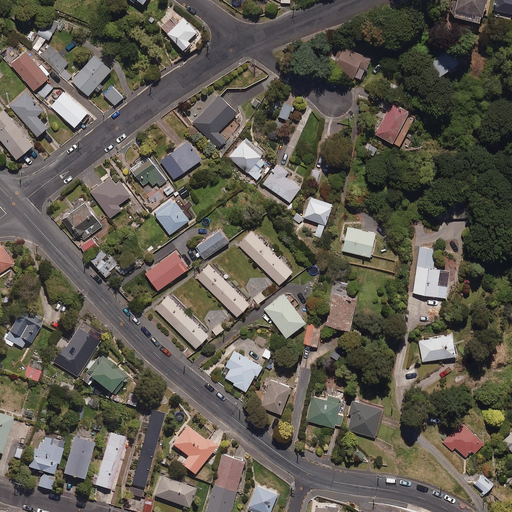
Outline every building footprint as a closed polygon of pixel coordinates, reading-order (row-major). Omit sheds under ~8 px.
[(485,0),(455,0),(452,16),(480,23),(485,0)] [(511,0),(494,0),(492,8),(511,13),(511,0)] [(39,32),(47,38),(49,39),(60,22),(49,14),(37,31),(39,32)] [(180,21),(174,14),(160,26),(181,50),(198,34),(183,18),(180,21)] [(47,38),(39,32),(30,46),(38,51),(47,38)] [(331,55),(326,66),(353,79),(354,77),(360,80),(371,60),(340,44),(334,57),(331,55)] [(41,56),(67,81),(73,75),(65,67),(69,63),(51,46),(41,56)] [(459,63),(450,48),(434,58),(443,74),(459,63)] [(51,77),(29,49),(12,62),(34,90),(51,77)] [(89,95),(95,88),(98,92),(105,85),(101,81),(113,69),(97,53),(72,79),(89,95)] [(384,86),(389,74),(381,70),(384,64),(377,62),(369,80),(384,86)] [(124,97),(113,85),(104,93),(115,105),(124,97)] [(45,110),(27,89),(10,104),(38,136),(48,127),(39,115),(45,110)] [(89,112),(65,90),(52,105),(76,127),(89,112)] [(237,114),(220,96),(192,122),(217,148),(226,140),(218,132),(237,114)] [(292,105),(282,101),(277,117),(287,120),(292,105)] [(408,110),(391,102),(374,134),(391,142),(408,110)] [(35,143),(5,108),(0,112),(0,137),(19,158),(35,143)] [(228,157),(256,181),(263,173),(260,171),(262,169),(260,167),(264,163),(258,158),(263,152),(245,137),(228,157)] [(204,159),(190,139),(161,159),(175,179),(204,159)] [(377,147),(367,142),(363,150),(373,155),(377,147)] [(152,158),(134,171),(144,184),(150,180),(154,184),(158,181),(161,185),(168,180),(152,158)] [(288,170),(277,163),(263,184),(290,202),(300,187),(284,176),(288,170)] [(321,172),(313,170),(310,178),(318,180),(321,172)] [(117,183),(112,176),(92,190),(111,217),(123,209),(119,204),(133,195),(122,179),(117,183)] [(191,219),(174,197),(154,212),(171,234),(191,219)] [(332,204),(310,197),(303,217),(318,223),(314,235),(320,237),(332,204)] [(469,199),(455,200),(456,218),(470,217),(469,199)] [(451,218),(450,201),(437,202),(438,219),(451,218)] [(103,225),(86,202),(63,219),(76,236),(78,234),(82,240),(103,225)] [(375,233),(346,227),(341,251),(370,256),(375,233)] [(231,240),(223,228),(197,246),(205,258),(231,240)] [(292,271),(251,231),(238,244),(279,284),(292,271)] [(99,245),(93,237),(82,245),(88,253),(99,245)] [(0,273),(14,264),(2,246),(0,247),(0,273)] [(119,263),(104,247),(91,259),(106,275),(119,263)] [(413,293),(445,298),(449,271),(433,268),(436,249),(420,247),(413,293)] [(190,267),(177,249),(146,271),(159,290),(190,267)] [(249,304),(208,264),(196,277),(236,316),(249,304)] [(351,284),(335,281),(325,325),(349,331),(355,302),(347,301),(351,284)] [(207,328),(170,292),(154,308),(195,348),(208,335),(204,331),(207,328)] [(265,298),(261,292),(253,298),(257,304),(265,298)] [(305,323),(283,294),(264,308),(286,338),(305,323)] [(44,321),(22,309),(3,341),(11,346),(14,342),(23,347),(27,340),(31,343),(44,321)] [(104,336),(82,322),(66,347),(64,345),(53,361),(77,377),(104,336)] [(321,326),(307,323),(303,343),(317,347),(321,326)] [(218,324),(211,329),(216,335),(223,330),(218,324)] [(455,356),(451,334),(419,340),(423,362),(455,356)] [(272,352),(266,348),(261,355),(268,359),(272,352)] [(262,366),(234,350),(225,366),(230,369),(225,377),(234,383),(233,384),(245,391),(254,377),(255,378),(262,366)] [(129,376),(101,353),(81,378),(89,385),(94,378),(112,392),(122,380),(124,382),(129,376)] [(32,357),(23,376),(37,382),(46,363),(32,357)] [(290,387),(269,380),(259,406),(280,414),(290,387)] [(139,396),(126,391),(123,402),(135,406),(139,396)] [(326,399),(312,395),(306,421),(334,427),(340,398),(327,395),(326,399)] [(382,408),(351,401),(348,414),(351,415),(347,430),(374,437),(382,408)] [(165,413),(153,410),(133,485),(145,488),(165,413)] [(14,418),(0,412),(0,452),(2,454),(14,418)] [(484,443),(461,422),(443,442),(452,450),(454,447),(465,457),(471,451),(474,454),(484,443)] [(204,439),(187,425),(172,444),(189,457),(183,464),(196,473),(218,446),(206,437),(204,439)] [(66,438),(43,431),(39,449),(35,448),(30,467),(55,474),(58,463),(59,464),(66,438)] [(127,437),(111,432),(95,485),(111,489),(127,437)] [(511,432),(503,440),(511,449),(511,432)] [(95,443),(75,437),(64,473),(85,479),(95,443)] [(231,511),(247,460),(224,453),(206,511),(231,511)] [(55,477),(42,474),(38,486),(52,490),(55,477)] [(493,485),(483,474),(473,485),(482,495),(493,485)] [(197,488),(162,476),(155,495),(190,508),(197,488)] [(271,511),(280,492),(259,484),(249,507),(256,510),(254,511),(271,511)] [(143,491),(132,488),(130,494),(142,497),(143,491)] [(150,511),(155,499),(146,496),(141,511),(150,511)]
